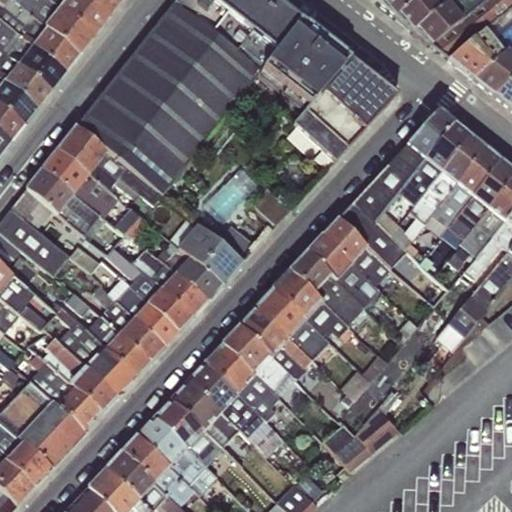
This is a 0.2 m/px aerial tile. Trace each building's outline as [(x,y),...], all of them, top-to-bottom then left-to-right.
[(77,58),(9,0),(4,0),(0,8),(0,20),(64,75),(77,58)] [(9,0),(77,58),(91,40),(43,0),(9,0)] [(106,21),(80,0),(43,0),(91,40),(106,21)] [(80,0),(106,21),(122,1),(120,0),(80,0)] [(377,0),(372,4),(390,19),(412,0),(377,0)] [(412,0),(390,19),(410,34),(450,0),(412,0)] [(486,0),(450,0),(410,34),(428,48),(486,0)] [(511,0),(486,0),(428,48),(446,62),(511,9),(511,0)] [(511,9),(446,62),(469,81),(511,45),(511,9)] [(0,53),(49,94),(64,75),(0,20),(0,53)] [(511,45),(469,81),(490,97),(511,78),(511,45)] [(49,94),(0,53),(0,80),(36,111),(49,94)] [(511,78),(490,97),(511,114),(511,78)] [(0,109),(22,128),(36,111),(0,80),(0,109)] [(361,134),(320,95),(292,127),(333,165),(361,134)] [(22,128),(0,109),(0,137),(9,145),(22,128)] [(376,222),(451,127),(434,114),(389,162),(390,164),(384,168),(390,173),(379,187),(375,186),(358,206),(376,222)] [(391,237),(467,139),(451,127),(376,222),(391,237)] [(0,157),(9,145),(0,137),(0,157)] [(467,139),(391,237),(406,251),(423,228),(482,151),(467,139)] [(482,151),(423,228),(437,239),(498,163),(482,151)] [(511,173),(498,163),(437,239),(448,247),(463,228),(469,232),(511,177),(511,173)] [(225,224),(260,185),(242,168),(206,208),(225,224)] [(511,177),(469,232),(457,248),(470,259),(511,208),(511,177)] [(376,222),(358,206),(353,203),(320,238),(378,294),(396,280),(391,271),(406,251),(391,237),(376,222)] [(511,208),(470,259),(461,275),(471,282),(498,251),(504,253),(511,242),(511,208)] [(169,246),(220,289),(240,266),(184,221),(169,246)] [(378,294),(320,238),(305,254),(362,311),(378,294)] [(511,242),(504,253),(432,344),(447,358),(460,344),(511,279),(511,242)] [(220,289),(169,246),(161,244),(151,257),(206,303),(220,289)] [(192,319),(131,266),(111,252),(104,258),(133,284),(128,289),(177,334),(192,319)] [(206,303),(151,257),(144,252),(131,266),(192,319),(206,303)] [(362,311),(305,254),(287,273),(345,328),(362,311)] [(0,269),(0,303),(16,318),(37,335),(55,318),(49,312),(0,269)] [(272,290),(324,340),(330,334),(341,345),(351,336),(345,328),(287,273),(272,290)] [(511,279),(460,344),(479,363),(511,338),(511,279)] [(177,334),(128,289),(119,283),(106,297),(164,349),(177,334)] [(164,349),(106,297),(98,289),(91,298),(105,315),(101,320),(151,363),(164,349)] [(254,310),(311,365),(328,345),(324,340),(272,290),(254,310)] [(0,335),(2,336),(16,318),(0,303),(0,335)] [(135,379),(86,334),(54,305),(49,312),(55,318),(68,332),(56,345),(116,399),(135,379)] [(311,365),(254,310),(237,327),(293,384),(311,365)] [(151,363),(101,320),(86,334),(135,379),(151,363)] [(293,384),(237,327),(220,346),(278,402),(293,384)] [(0,352),(0,338),(2,336),(0,335),(0,367),(6,372),(13,364),(0,352)] [(116,399),(56,345),(52,341),(41,352),(46,357),(40,363),(100,417),(116,399)] [(278,402),(220,346),(201,366),(255,414),(284,445),(290,438),(278,424),(279,418),(271,410),(278,402)] [(377,354),(347,392),(358,401),(389,363),(377,354)] [(100,417),(40,363),(35,357),(28,367),(38,377),(29,385),(83,435),(100,417)] [(255,414),(201,366),(186,383),(237,434),(255,414)] [(237,434),(186,383),(168,402),(222,451),(237,434)] [(83,435),(29,385),(0,413),(0,426),(50,472),(83,435)] [(222,451),(168,402),(152,420),(203,471),(212,462),(231,480),(241,470),(222,451)] [(382,410),(355,434),(346,424),(325,442),(354,474),(401,432),(382,410)] [(133,439),(198,498),(214,481),(203,471),(152,420),(133,439)] [(50,472),(0,426),(0,460),(33,490),(50,472)] [(198,498),(133,439),(120,454),(178,509),(182,504),(189,508),(198,498)] [(181,511),(178,509),(120,454),(104,471),(144,511),(181,511)] [(0,511),(12,511),(33,490),(0,460),(0,511)] [(144,511),(104,471),(86,490),(107,511),(144,511)] [(270,511),(305,511),(325,490),(307,473),(270,511)] [(107,511),(86,490),(65,511),(107,511)]
